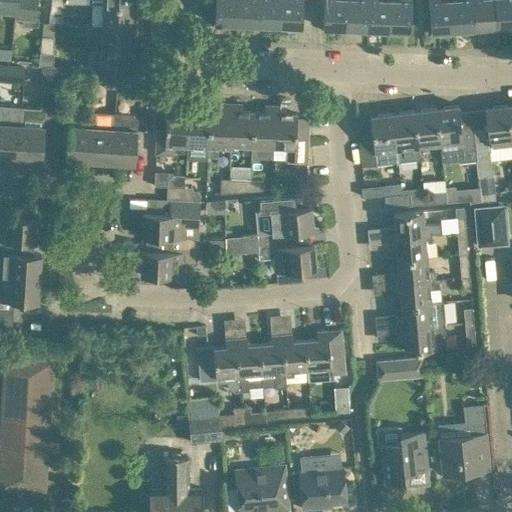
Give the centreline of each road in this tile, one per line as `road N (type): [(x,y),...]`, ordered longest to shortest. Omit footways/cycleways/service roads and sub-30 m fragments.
road 1 (unclassified): [(349,302),(141,316),(119,302),(69,205),(58,196),(0,192)]
road 2 (unclassified): [(349,302),(341,70)]
road 3 (unclassified): [(341,70),(206,62),(187,53),(177,34),(178,0)]
road 4 (unclassified): [(511,75),(341,70)]
